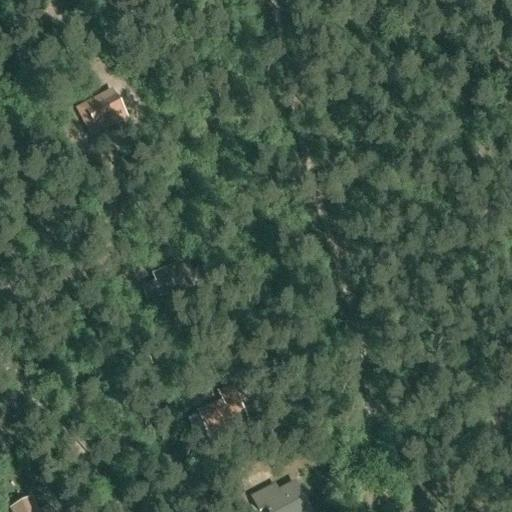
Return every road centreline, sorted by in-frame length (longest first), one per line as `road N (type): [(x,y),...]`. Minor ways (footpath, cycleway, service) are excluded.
road 1 (track): [(278,0),(309,206),(354,345),(361,511)]
road 2 (track): [(0,342),(40,375),(102,462),(120,511)]
